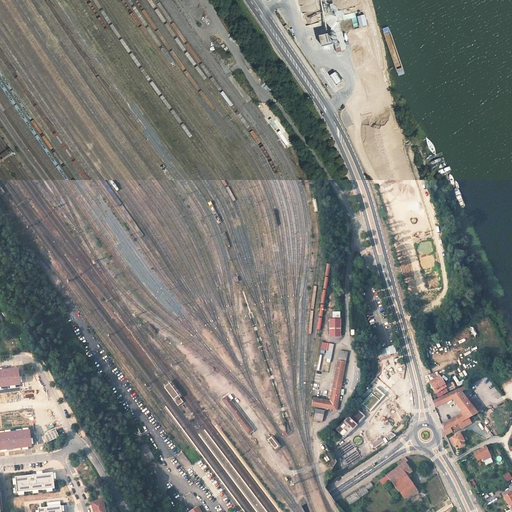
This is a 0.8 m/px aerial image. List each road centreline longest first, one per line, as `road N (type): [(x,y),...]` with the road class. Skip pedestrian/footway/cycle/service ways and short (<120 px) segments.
road 1 (primary): [(254,0),(351,159),(419,385)]
road 2 (unknown): [(202,0),(244,71),(301,126),(356,218)]
road 3 (unknown): [(324,422),(345,398),(351,372),(344,293),(356,218)]
road 4 (residential): [(0,362),(37,366),(76,441)]
